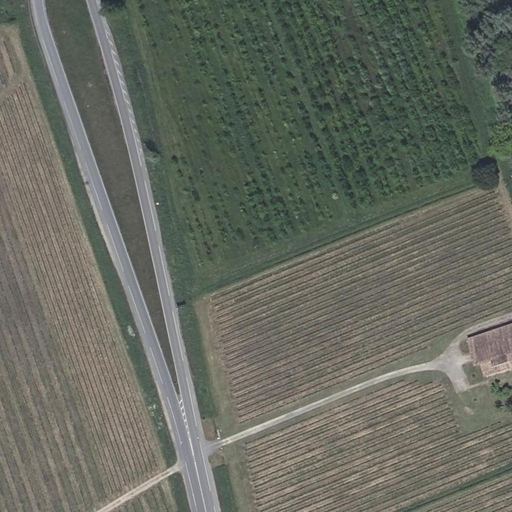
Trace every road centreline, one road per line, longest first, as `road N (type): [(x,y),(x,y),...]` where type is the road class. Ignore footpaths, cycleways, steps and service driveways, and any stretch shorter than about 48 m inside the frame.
road 1 (tertiary): [(38,0),(191,446)]
road 2 (tertiary): [(191,446),(127,109),(97,0)]
